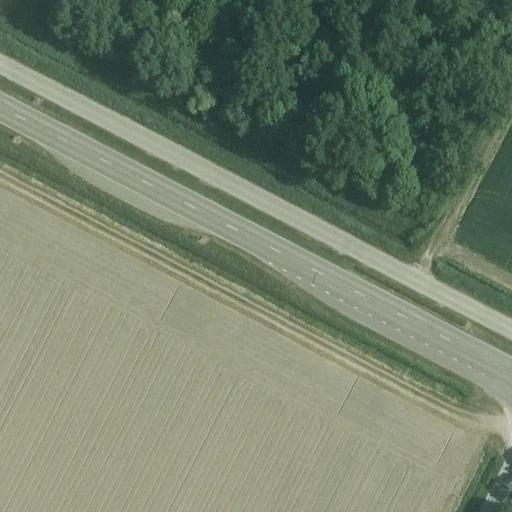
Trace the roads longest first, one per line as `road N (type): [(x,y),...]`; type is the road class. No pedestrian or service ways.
road 1 (tertiary): [(511,375),(0,108)]
road 2 (unclassified): [(511,330),(0,65)]
road 3 (track): [(511,433),(436,411),(0,182)]
road 4 (track): [(416,281),(511,99)]
